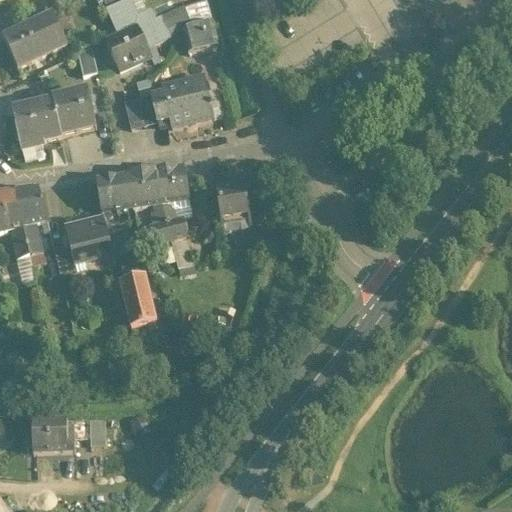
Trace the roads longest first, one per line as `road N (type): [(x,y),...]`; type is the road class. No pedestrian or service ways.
road 1 (residential): [(398,296),(344,253),(317,175),(298,150),(281,143),(0,183)]
road 2 (tertiary): [(239,511),(398,296)]
road 3 (tertiary): [(398,296),(511,154)]
